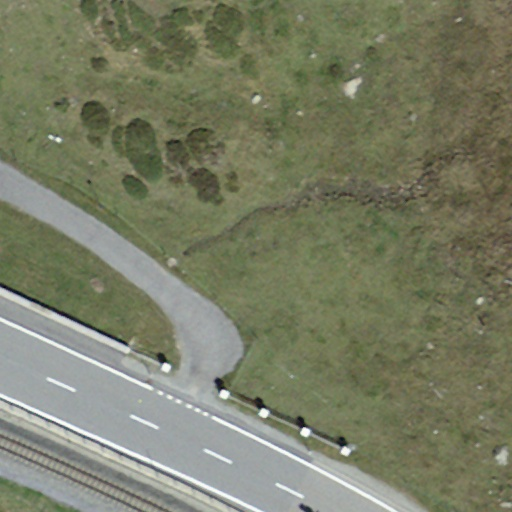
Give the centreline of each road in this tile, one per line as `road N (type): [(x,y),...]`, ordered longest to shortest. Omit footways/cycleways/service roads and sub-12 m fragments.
road 1 (track): [(0,177),(119,249),(202,330),(204,383),(181,436)]
road 2 (primary): [(330,511),(0,354)]
